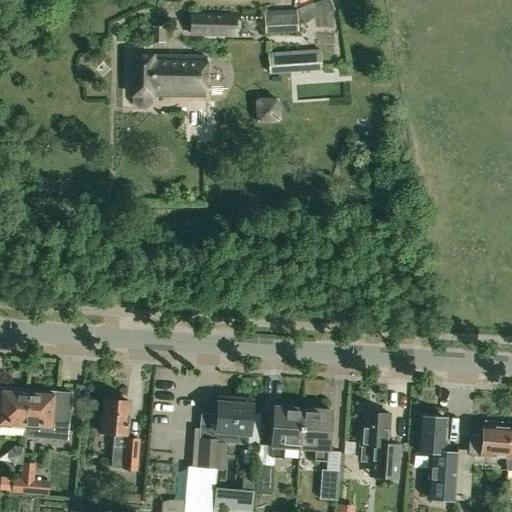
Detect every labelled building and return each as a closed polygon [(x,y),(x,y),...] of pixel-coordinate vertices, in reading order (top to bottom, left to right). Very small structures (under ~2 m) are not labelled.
[(330,0),(322,0),(309,5),(313,17),(334,9),(330,0)] [(296,10),(263,12),(264,33),(297,31),(297,23),(296,10)] [(234,36),(235,17),(191,16),(190,34),(234,36)] [(165,44),(164,28),(152,28),(152,44),(165,44)] [(269,53),(271,74),(323,71),(321,50),(269,53)] [(137,109),(145,109),(150,104),(150,96),(204,97),(205,57),(132,55),(131,96),(132,96),(132,103),(137,109)] [(187,101),(187,141),(216,142),(216,102),(187,101)] [(278,101),(258,101),(259,121),(279,121),(278,101)] [(25,423),(27,389),(10,387),(10,393),(1,393),(0,403),(0,434),(24,437),(25,423)] [(44,390),(27,389),(25,423),(24,437),(66,440),(70,393),(53,392),(53,396),(44,395),(44,390)] [(100,431),(125,433),(128,401),(103,399),(100,431)] [(218,402),(216,429),(199,427),(195,467),(218,469),(220,442),(247,444),(250,405),(218,402)] [(273,406),(269,457),(283,458),(284,446),(299,447),(302,408),(273,406)] [(326,461),(327,450),(330,410),(302,408),(299,447),(314,449),(313,460),(326,461)] [(389,413),(386,413),(385,411),(367,410),(366,412),(362,411),(360,444),(361,444),(360,461),(369,462),(368,475),(375,476),(396,477),(398,445),(386,444),(389,413)] [(428,496),(453,499),(457,459),(443,458),(443,452),(442,452),(445,418),(419,416),(416,450),(432,451),(428,496)] [(467,454),(506,456),(507,456),(510,422),(492,421),(492,426),(482,426),(482,433),(469,432),(467,454)] [(139,438),(113,435),(110,467),(121,468),(121,469),(137,470),(139,438)] [(49,480),(34,479),(35,464),(23,463),(21,478),(21,493),(33,494),(48,495),(49,480)] [(271,494),(273,467),(256,466),(254,493),(253,510),(252,511),(265,511),(267,502),(269,502),(270,494),(271,494)] [(335,511),(338,469),(321,469),(318,510),(335,511)] [(12,478),(11,492),(21,493),(21,478),(12,478)] [(125,502),(139,503),(140,493),(126,492),(125,502)]
